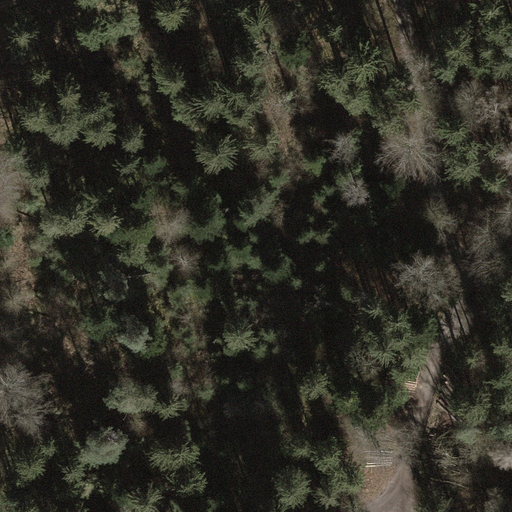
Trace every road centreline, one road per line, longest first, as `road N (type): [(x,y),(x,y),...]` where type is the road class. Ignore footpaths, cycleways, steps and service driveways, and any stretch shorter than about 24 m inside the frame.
road 1 (track): [(415,0),(455,314)]
road 2 (track): [(455,314),(412,429),(402,494)]
